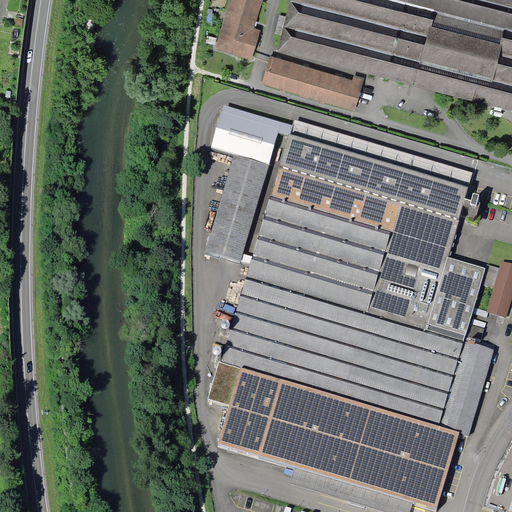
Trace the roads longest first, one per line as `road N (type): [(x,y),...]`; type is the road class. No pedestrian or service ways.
road 1 (trunk): [(43,0),(23,255),(42,511)]
road 2 (unknown): [(474,499),(468,452),(508,350)]
